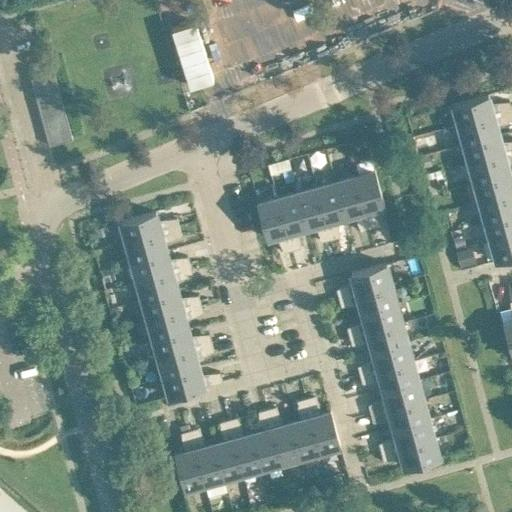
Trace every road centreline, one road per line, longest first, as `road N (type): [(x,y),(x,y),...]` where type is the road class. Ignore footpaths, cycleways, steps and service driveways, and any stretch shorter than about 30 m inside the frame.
road 1 (residential): [(195,146),(511,13)]
road 2 (residential): [(115,511),(47,269)]
road 3 (residential): [(47,269),(32,215),(195,146)]
road 4 (residential): [(235,295),(195,146)]
